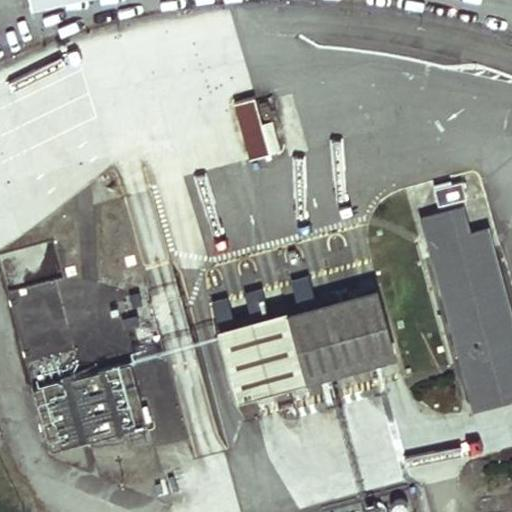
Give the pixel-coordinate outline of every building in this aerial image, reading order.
[(246,95),(228,100),(243,156),(271,149),(263,119),(253,122),(246,95)] [(424,215),(476,402),(511,391),(511,320),(487,228),(470,232),(463,205),(424,215)] [(377,282),(218,324),(235,390),(394,350),(377,282)] [(102,320),(100,338),(115,339),(116,321),(102,320)] [(35,362),(52,449),(146,431),(132,359),(60,373),(57,358),(35,362)]
